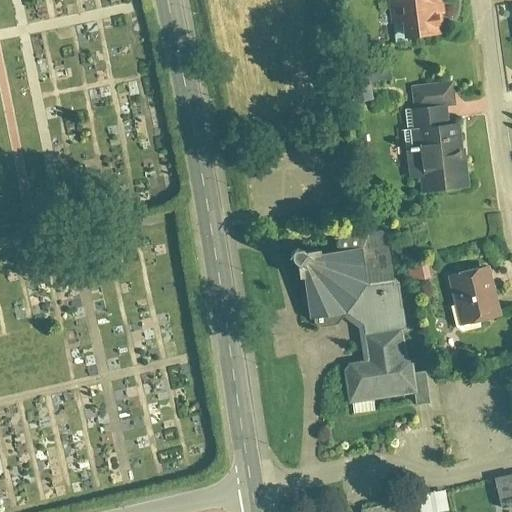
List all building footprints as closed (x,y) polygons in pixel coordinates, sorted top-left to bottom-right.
[(395,0),(402,42),(443,37),(438,0),(395,0)] [(426,197),(470,192),(454,84),(410,89),(426,197)] [(362,322),(367,359),(349,363),(345,369),(347,401),(418,391),(412,359),(406,355),(390,226),(288,238),(283,244),(280,250),(284,258),(296,267),(306,318),(317,320),(338,318),(347,314),(362,322)] [(448,278),(460,328),(500,318),(488,270),(448,278)] [(511,504),(511,477),(495,481),(501,507),(511,504)]
